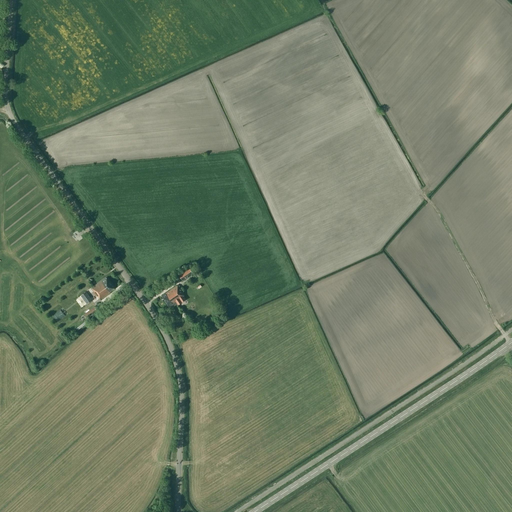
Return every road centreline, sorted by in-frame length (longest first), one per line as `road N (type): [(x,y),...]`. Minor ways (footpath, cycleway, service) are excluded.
road 1 (unclassified): [(179,511),(174,359),(148,306),(9,112),(10,0)]
road 2 (secondary): [(254,511),(511,341)]
